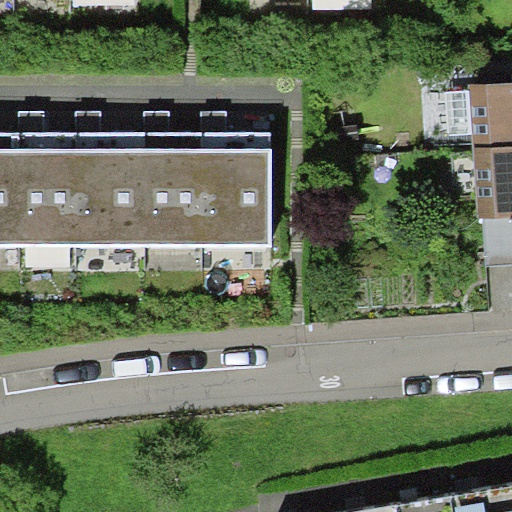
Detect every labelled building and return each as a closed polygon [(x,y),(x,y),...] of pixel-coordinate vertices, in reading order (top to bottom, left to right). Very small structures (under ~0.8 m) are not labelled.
[(472,134),(473,148),(511,145),(511,81),(469,84),(469,91),(472,134)] [(472,134),(469,91),(446,92),(449,135),(472,134)] [(76,110),(75,132),(99,132),(100,111),(76,110)] [(19,111),(19,131),(44,132),(45,112),(19,111)] [(145,111),(144,133),(169,133),(170,112),(145,111)] [(202,111),(202,133),(226,134),(226,111),(202,111)] [(0,243),(18,244),(19,131),(0,131),(0,243)] [(44,132),(19,131),(18,244),(74,244),(75,132),(57,132),(44,132)] [(99,132),(75,132),(74,244),(143,245),(144,133),(123,133),(99,132)] [(169,133),(144,133),(143,245),(200,245),(202,133),(185,133),(169,133)] [(226,134),(202,133),(200,245),(270,246),(271,134),(242,134),(226,134)] [(511,145),(473,148),(478,219),(484,218),(511,216),(511,145)] [(511,216),(484,218),(487,265),(511,263),(511,216)] [(511,511),(511,486),(477,493),(451,497),(453,511),(511,511)] [(453,511),(451,497),(417,503),(396,507),(396,511),(453,511)]
